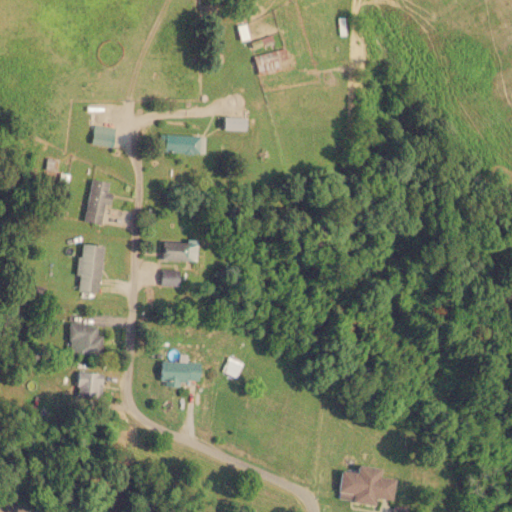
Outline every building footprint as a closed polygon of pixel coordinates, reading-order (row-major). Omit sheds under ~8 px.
[(272,46),(269,35),(246,42),(249,52),(272,46)] [(254,75),(278,70),(276,61),(286,59),(284,49),(250,55),(254,75)] [(241,118),(220,118),(220,130),(241,130),(241,118)] [(105,127),(90,126),(89,144),(103,145),(105,127)] [(155,152),(201,155),(202,136),(157,133),(155,152)] [(102,204),(106,204),(109,182),(88,179),(82,221),(99,224),(102,204)] [(188,259),(187,240),(159,240),(159,260),(188,259)] [(101,245),(78,244),(76,289),(98,290),(101,245)] [(175,268),(159,268),(159,283),(175,283),(175,268)] [(95,333),(95,323),(66,321),(65,339),(75,339),(74,352),(99,353),(100,333),(95,333)] [(220,370),(233,376),(240,362),(226,356),(220,370)] [(176,385),(177,379),(194,380),(195,361),(158,360),(157,385),(176,385)] [(99,397),(99,371),(75,370),(74,396),(99,397)] [(389,497),(391,477),(376,475),(377,466),(355,464),(354,471),(338,469),(334,498),(372,503),(373,496),(389,497)]
